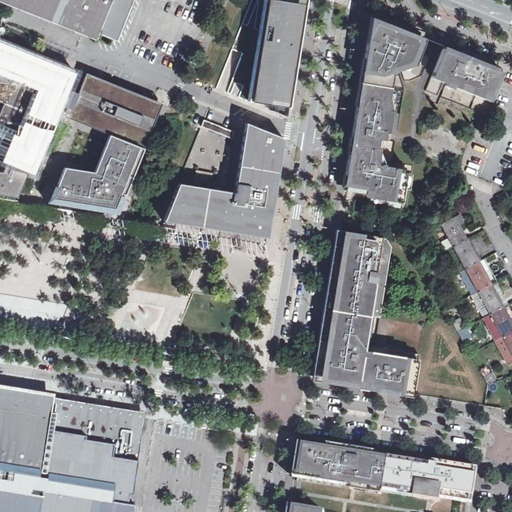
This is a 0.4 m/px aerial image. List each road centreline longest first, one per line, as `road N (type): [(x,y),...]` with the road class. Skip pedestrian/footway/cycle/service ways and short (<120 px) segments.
road 1 (residential): [(268,386),(0,345)]
road 2 (residential): [(0,369),(264,412)]
road 3 (residential): [(304,150),(268,386)]
road 4 (residential): [(289,389),(327,155)]
road 5 (residential): [(505,437),(485,420),(289,389)]
road 6 (residential): [(284,419),(503,450)]
road 7 (residential): [(511,259),(484,200),(511,121)]
road 8 (residential): [(330,140),(354,0)]
road 9 (residential): [(330,0),(307,132)]
